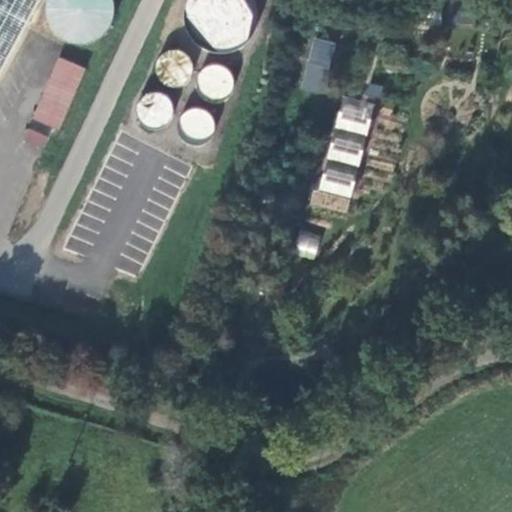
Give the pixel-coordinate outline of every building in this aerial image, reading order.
[(0,0),(0,88),(47,0),(0,0)] [(244,0),(187,0),(179,8),(221,54),(260,17),(244,0)] [(301,89),(325,93),(335,41),(311,37),(301,89)] [(47,149),(84,68),(59,57),(23,138),(47,149)] [(223,95),(227,69),(207,66),(203,92),(223,95)] [(315,204),(345,211),(348,199),(355,200),(380,86),(361,81),(357,99),(340,95),(315,204)] [(152,130),(175,114),(162,96),(140,112),(152,130)] [(213,119),(189,111),(182,132),(206,140),(213,119)] [(296,255),(316,257),(319,232),(298,230),(296,255)]
